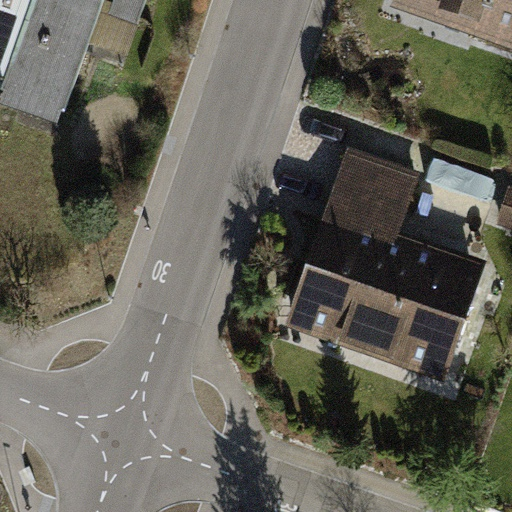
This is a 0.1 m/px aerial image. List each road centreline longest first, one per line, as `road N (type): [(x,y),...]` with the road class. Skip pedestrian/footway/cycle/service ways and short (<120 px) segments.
road 1 (residential): [(271,0),(133,437)]
road 2 (residential): [(133,437),(340,511)]
road 3 (residential): [(0,389),(133,437)]
